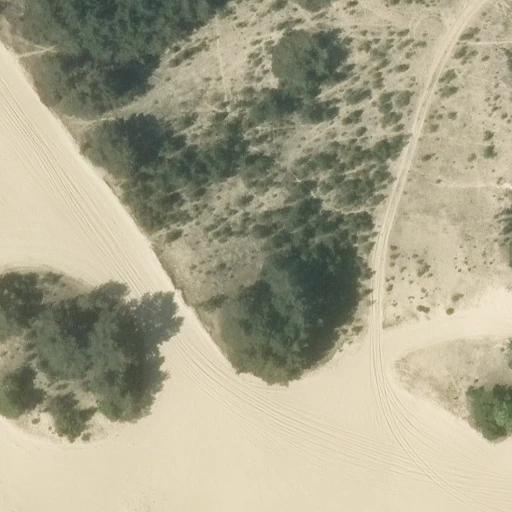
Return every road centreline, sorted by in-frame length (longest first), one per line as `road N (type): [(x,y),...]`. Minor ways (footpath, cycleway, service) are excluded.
road 1 (track): [(205,511),(187,351),(0,83)]
road 2 (track): [(489,511),(484,497),(436,456),(262,404),(187,351)]
